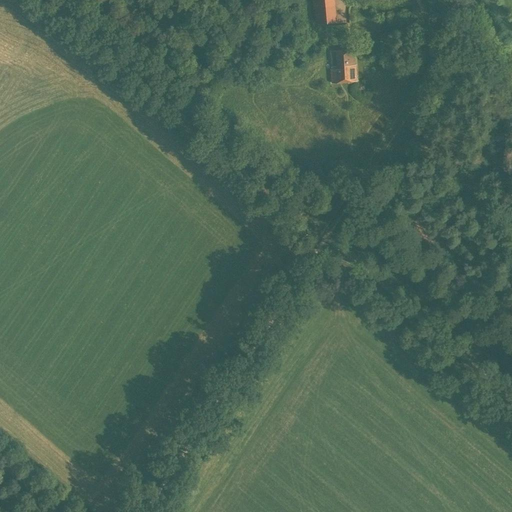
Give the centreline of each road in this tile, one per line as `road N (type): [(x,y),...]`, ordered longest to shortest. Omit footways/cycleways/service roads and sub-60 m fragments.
road 1 (track): [(327,233),(65,0)]
road 2 (track): [(327,233),(143,511)]
road 3 (track): [(419,0),(434,55),(428,76),(327,233)]
road 4 (track): [(511,396),(327,233)]
